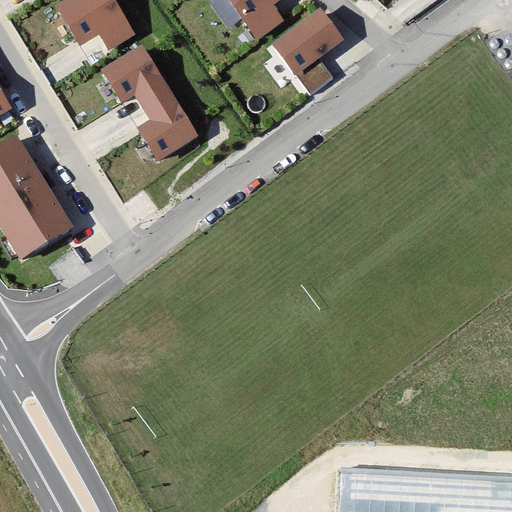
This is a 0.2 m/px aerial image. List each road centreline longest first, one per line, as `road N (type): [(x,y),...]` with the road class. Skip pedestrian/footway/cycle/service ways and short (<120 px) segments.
road 1 (residential): [(137,258),(406,55)]
road 2 (residential): [(0,40),(137,258)]
road 3 (tertiary): [(13,352),(98,511)]
road 4 (residential): [(13,352),(137,258)]
